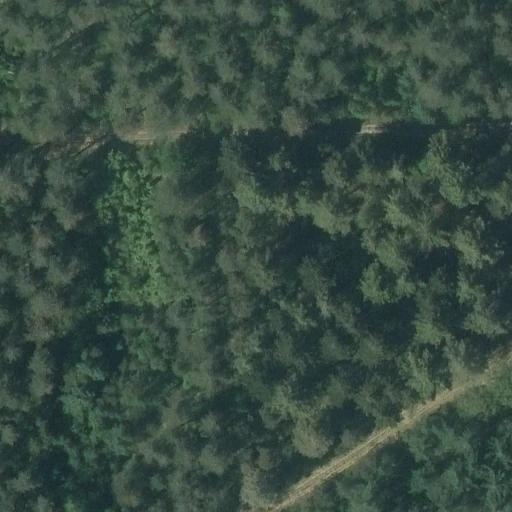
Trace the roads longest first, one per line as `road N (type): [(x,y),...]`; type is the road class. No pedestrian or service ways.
road 1 (track): [(485,130),(0,137)]
road 2 (track): [(485,130),(481,0)]
